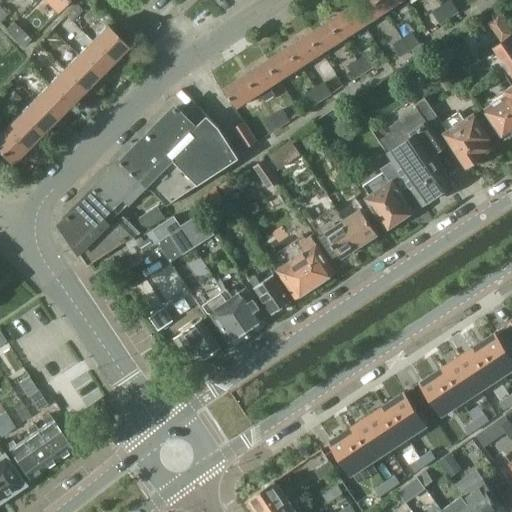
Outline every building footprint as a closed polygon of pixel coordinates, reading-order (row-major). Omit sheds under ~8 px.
[(68,0),(46,0),(58,11),(68,0)] [(378,0),(360,0),(352,5),(365,25),(386,11),(378,0)] [(378,0),(386,11),(402,0),(378,0)] [(452,0),(443,6),(449,17),(458,11),(452,0)] [(76,4),(69,11),(76,17),(83,10),(76,4)] [(352,5),(331,19),(344,38),(365,25),(352,5)] [(449,17),(443,6),(434,12),(441,22),(449,17)] [(498,8),(490,14),(494,19),(501,13),(498,8)] [(494,19),(489,22),(503,43),(511,36),(511,31),(500,14),(494,19)] [(331,19),(310,33),(322,52),(344,38),(331,19)] [(107,26),(93,41),(113,60),(127,46),(107,26)] [(17,39),(24,46),(31,39),(24,32),(17,39)] [(0,57),(1,58),(16,47),(6,33),(0,36),(0,57)] [(310,33),(289,46),(301,66),(322,52),(310,33)] [(413,33),(404,39),(411,49),(419,43),(413,33)] [(511,36),(503,43),(495,48),(511,73),(511,90),(507,94),(511,101),(511,36)] [(411,49),(404,39),(395,45),(402,55),(411,49)] [(457,39),(449,45),(464,67),(472,61),(457,39)] [(98,75),(113,60),(93,41),(78,55),(98,75)] [(419,43),(411,49),(418,58),(426,53),(419,43)] [(289,46),(268,60),(280,79),(301,66),(289,46)] [(84,90),(98,75),(78,55),(64,70),(84,90)] [(367,55),(358,61),(365,71),(374,66),(367,55)] [(268,60),(247,74),(259,93),(265,101),(275,95),(269,87),(280,79),(268,60)] [(365,71),(358,61),(350,67),(356,77),(365,71)] [(69,104),(84,90),(64,70),(49,85),(69,104)] [(247,74),(225,87),(238,107),(259,93),(247,74)] [(325,83),(316,88),(323,99),(332,93),(325,83)] [(54,119),(69,104),(49,85),(35,99),(54,119)] [(323,99),(316,88),(307,94),(314,105),(323,99)] [(511,101),(507,94),(486,108),(505,136),(511,131),(511,101)] [(491,139),(484,129),(474,114),(448,132),(425,97),(414,104),(426,122),(427,121),(445,148),(452,143),(468,168),(485,156),(484,155),(492,149),(487,141),(491,139)] [(40,134),(54,119),(35,99),(20,114),(40,134)] [(166,205),(238,159),(238,156),(226,137),(225,138),(217,129),(219,127),(198,106),(187,117),(178,108),(124,163),(150,188),(166,205)] [(355,106),(347,112),(353,120),(361,114),(355,106)] [(283,110),(274,116),(281,126),(289,120),(283,110)] [(25,148),(40,134),(20,114),(6,129),(25,148)] [(281,126),(274,116),(265,121),(272,132),(281,126)] [(244,121),(232,129),(245,149),(257,141),(244,121)] [(431,157),(445,148),(427,121),(426,122),(407,135),(410,138),(388,153),(424,205),(451,186),(431,157)] [(0,152),(11,163),(25,148),(6,129),(0,134),(0,152)] [(312,130),(299,138),(306,150),(319,142),(312,130)] [(279,167),(300,153),(291,141),(270,155),(279,167)] [(265,159),(254,166),(267,187),(278,180),(265,159)] [(411,211),(398,192),(408,186),(392,162),(381,168),(384,173),(363,187),(369,197),(367,199),(386,228),(411,211)] [(150,188),(124,163),(98,190),(140,233),(141,232),(124,215),(150,188)] [(230,179),(219,186),(225,195),(236,189),(230,179)] [(203,212),(224,198),(217,187),(196,201),(203,212)] [(140,233),(98,190),(62,226),(90,265),(140,233)] [(157,206),(134,221),(142,232),(165,217),(157,206)] [(335,206),(311,222),(334,257),(340,253),(343,256),(360,244),(344,219),(335,206)] [(362,208),(344,219),(360,244),(378,233),(362,208)] [(203,213),(182,226),(195,246),(216,233),(203,213)] [(175,215),(155,229),(161,239),(158,242),(171,262),(195,246),(182,226),(175,215)] [(155,229),(148,233),(155,244),(161,239),(155,229)] [(296,244),(291,248),(316,284),(336,271),(312,235),(300,243),(305,250),(302,252),(296,244)] [(149,238),(139,244),(143,251),(154,244),(149,238)] [(295,298),(316,284),(291,248),(286,251),(291,259),(276,269),(295,298)] [(250,279),(272,313),(291,301),(274,274),(261,283),(256,276),(250,279)] [(228,289),(223,292),(247,330),(267,317),(247,287),(233,296),(228,289)] [(247,330),(223,292),(221,289),(202,301),(229,342),(247,330)] [(164,307),(149,317),(158,331),(173,321),(164,307)] [(183,332),(175,337),(190,359),(193,357),(198,354),(198,353),(200,351),(205,358),(220,348),(201,319),(193,325),(184,331),(183,332)] [(511,357),(496,333),(477,345),(498,377),(511,368),(511,357)] [(477,345),(459,357),(480,389),(498,377),(477,345)] [(459,357),(441,369),(462,401),(480,389),(459,357)] [(441,369),(422,381),(443,413),(462,401),(441,369)] [(38,389),(27,397),(37,411),(48,404),(38,389)] [(404,392),(385,405),(407,437),(426,425),(404,392)] [(511,399),(509,396),(500,403),(504,409),(511,403),(511,399)] [(20,401),(12,407),(22,420),(30,414),(20,401)] [(385,405),(367,417),(388,449),(407,437),(385,405)] [(5,412),(0,414),(0,437),(0,438),(15,428),(5,412)] [(57,459),(72,449),(48,414),(41,419),(45,424),(37,430),(57,459)] [(484,414),(474,421),(479,427),(489,420),(484,414)] [(367,417),(349,429),(370,461),(388,449),(367,417)] [(511,424),(509,420),(501,425),(511,440),(511,439),(511,424)] [(474,421),(464,427),(469,434),(479,427),(474,421)] [(57,459),(37,430),(33,424),(27,428),(31,434),(22,439),(43,469),(57,459)] [(349,429),(330,441),(351,474),(370,461),(349,429)] [(28,479),(43,469),(22,439),(14,445),(11,441),(5,445),(28,479)] [(25,482),(4,451),(0,453),(0,452),(0,492),(4,498),(26,483),(25,482)] [(430,451),(420,458),(425,465),(434,458),(430,451)] [(451,452),(439,461),(450,478),(463,469),(451,452)] [(420,458),(410,465),(414,472),(425,465),(420,458)] [(334,471),(329,463),(316,471),(321,479),(334,471)] [(427,471),(418,478),(425,487),(434,481),(427,471)] [(395,475),(385,483),(389,489),(400,482),(395,475)] [(484,479),(462,496),(473,511),(494,511),(501,507),(493,497),(496,495),(484,479)] [(258,511),(267,511),(287,499),(275,480),(249,497),(258,511)] [(385,483),(374,490),(379,496),(389,489),(385,483)] [(409,483),(398,491),(406,502),(417,494),(409,483)] [(338,484),(323,494),(329,503),(344,494),(338,484)] [(473,511),(462,496),(443,511),(473,511)] [(295,511),(287,499),(267,511),(295,511)] [(430,511),(443,511),(437,503),(428,509),(430,511)]
